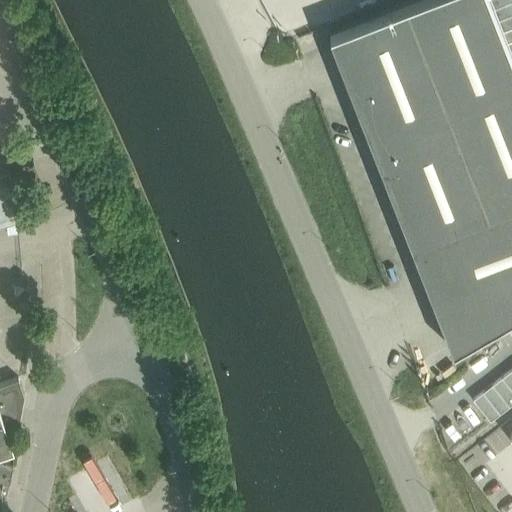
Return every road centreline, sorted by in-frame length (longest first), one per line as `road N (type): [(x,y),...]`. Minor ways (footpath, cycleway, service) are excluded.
road 1 (unclassified): [(417,511),(244,93),(194,0)]
road 2 (unclassified): [(76,367),(59,293),(65,160)]
road 3 (unclassified): [(195,511),(167,410),(129,324)]
road 4 (unclassified): [(129,324),(65,160)]
road 5 (unclassified): [(65,160),(0,1)]
road 6 (unclassified): [(31,511),(56,396),(76,367)]
